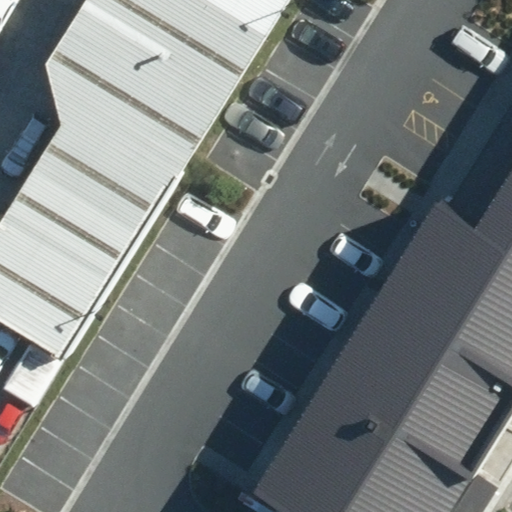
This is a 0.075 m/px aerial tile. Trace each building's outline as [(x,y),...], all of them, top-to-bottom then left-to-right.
[(93,0),(53,63),(67,128),(2,228),(0,226),(0,315),(60,354),(288,0),(93,0)] [(393,79),(333,31),(312,57),(373,105),(393,79)] [(227,126),(264,144),(300,78),(263,58),(227,126)] [(184,206),(222,225),(264,144),(227,126),(184,206)] [(453,182),(272,468),(341,511),(475,511),(506,463),(490,453),(511,418),(511,163),(487,203),(453,182)] [(222,225),(184,206),(147,276),(184,296),(222,225)]
